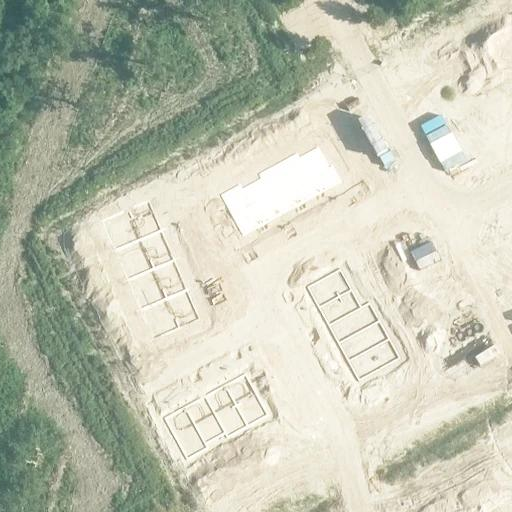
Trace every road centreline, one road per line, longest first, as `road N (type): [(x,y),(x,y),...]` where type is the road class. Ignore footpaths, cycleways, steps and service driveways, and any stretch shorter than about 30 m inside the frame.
road 1 (residential): [(427,185),(259,273),(281,314)]
road 2 (residential): [(427,185),(326,0)]
road 3 (residential): [(511,360),(351,446)]
road 4 (residential): [(281,314),(351,446)]
road 5 (residential): [(281,314),(150,385)]
road 6 (residential): [(511,339),(446,219)]
road 7 (residential): [(351,446),(233,511)]
